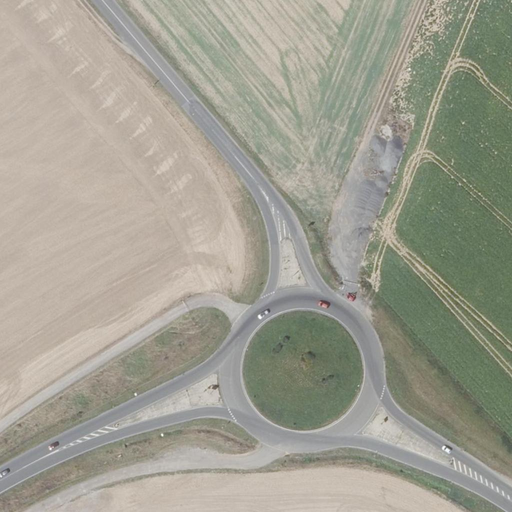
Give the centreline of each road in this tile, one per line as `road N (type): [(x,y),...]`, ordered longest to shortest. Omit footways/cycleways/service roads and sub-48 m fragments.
road 1 (track): [(424,0),(335,213),(331,235),(349,284),(342,308)]
road 2 (track): [(249,320),(216,301),(185,306),(0,430)]
road 3 (primary): [(231,348),(194,380),(0,483)]
road 4 (track): [(280,440),(276,452),(251,462),(159,468),(41,511)]
road 5 (primary): [(0,486),(168,421),(244,416)]
road 6 (secondary): [(101,0),(254,180)]
road 7 (primary): [(334,436),(455,478),(511,510)]
road 8 (primary): [(511,490),(401,416),(375,382)]
road 9 (secondary): [(321,299),(293,226),(254,180)]
road 10 (secondary): [(254,180),(277,241),(276,282),(262,308)]
